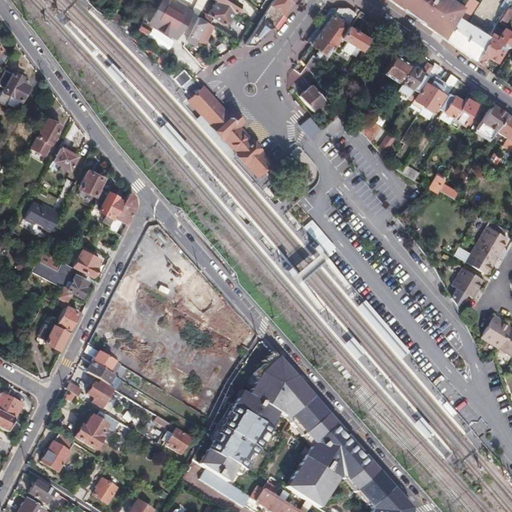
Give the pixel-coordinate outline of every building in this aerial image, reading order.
[(189,11),(169,0),(160,0),(147,23),(174,39),(189,11)] [(234,0),(210,0),(214,2),(231,13),(233,14),(239,3),(234,0)] [(272,0),(269,6),(282,15),(286,9),(290,3),(285,0),(272,0)] [(388,0),(430,30),(443,39),(465,3),(459,0),(388,0)] [(443,39),(473,60),(488,36),(465,21),(477,0),(466,0),(465,3),(443,39)] [(231,13),(214,2),(206,15),(212,19),(224,26),(231,13)] [(260,20),(272,28),(277,21),(282,15),(269,6),(260,20)] [(327,58),(339,38),(346,26),(355,13),(347,7),(337,8),(310,44),(316,49),(313,52),(316,54),(315,56),(317,58),(321,53),(327,58)] [(306,41),(310,44),(337,8),(330,8),(306,41)] [(506,8),(498,21),(502,24),(511,11),(506,8)] [(212,19),(206,15),(202,21),(209,25),(212,19)] [(196,18),(184,41),(189,44),(193,46),(195,40),(203,44),(211,27),(209,25),(202,21),(196,18)] [(272,28),(260,20),(244,44),(252,45),(270,30),(272,28)] [(359,50),(367,38),(346,26),(339,38),(346,42),(341,50),(348,54),(353,46),(359,50)] [(491,32),(488,36),(473,60),(480,65),(485,57),(488,57),(495,62),(504,48),(507,46),(511,49),(511,47),(511,34),(511,33),(511,30),(511,29),(506,26),(504,29),(501,28),(497,35),(491,32)] [(325,61),(327,58),(321,53),(317,58),(324,63),(325,61)] [(394,55),(382,73),(397,82),(408,65),(394,55)] [(425,76),(426,75),(433,64),(427,59),(419,71),(422,72),(421,73),(425,76)] [(412,100),(422,106),(439,79),(434,76),(439,68),(433,64),(426,75),(431,79),(427,85),(424,83),(412,100)] [(415,91),(425,76),(421,73),(422,72),(419,71),(411,65),(393,92),(403,99),(404,98),(411,88),(415,91)] [(4,71),(0,78),(0,103),(4,106),(5,104),(14,109),(27,86),(19,82),(21,78),(11,72),(10,74),(4,71)] [(185,71),(176,80),(187,91),(196,82),(193,79),(185,71)] [(437,107),(455,79),(448,74),(443,82),(439,79),(422,106),(433,114),(437,107)] [(447,124),(450,118),(461,102),(452,96),(461,83),(455,79),(437,107),(442,111),(441,112),(448,116),(443,124),(446,126),(447,124)] [(298,95),(311,110),(323,99),(311,84),(305,89),(298,95)] [(404,98),(409,101),(415,91),(411,88),(404,98)] [(273,164),(265,155),(262,152),(262,151),(253,142),(241,129),(245,125),(238,118),(231,110),(227,113),(213,98),(204,89),(190,102),(200,114),(203,117),(206,120),(212,127),(219,134),(227,142),(238,155),(237,156),(246,165),(258,178),(261,174),(273,164)] [(450,118),(458,124),(461,125),(474,105),(469,101),(474,93),(469,89),(461,102),(450,118)] [(489,139),(494,131),(505,114),(491,104),(475,130),(489,139)] [(20,134),(34,141),(46,120),(47,118),(32,111),(20,134)] [(494,131),(506,139),(511,128),(511,118),(505,114),(494,131)] [(450,118),(447,124),(455,129),(458,124),(450,118)] [(53,145),(56,139),(54,138),(58,131),(59,127),(46,120),(34,141),(31,148),(44,155),(50,144),(53,145)] [(361,132),(369,142),(379,128),(373,122),(369,120),(361,132)] [(374,148),(380,155),(393,138),(386,132),(374,148)] [(399,142),(402,144),(404,145),(409,137),(404,134),(399,142)] [(44,155),(31,148),(27,154),(41,162),(44,155)] [(60,164),(68,169),(75,157),(60,149),(49,168),(56,172),(60,164)] [(400,173),(412,180),(415,175),(403,168),(400,173)] [(83,203),(92,207),(101,190),(105,181),(86,171),(77,189),(80,191),(78,195),(83,203)] [(435,191),(437,189),(441,183),(444,179),(436,174),(427,189),(428,189),(434,193),(435,191)] [(455,192),(441,183),(437,189),(452,198),(455,192)] [(112,220),(113,217),(121,202),(116,199),(116,198),(101,190),(92,207),(89,213),(94,216),(96,212),(112,220)] [(133,198),(127,191),(121,202),(113,217),(126,224),(134,207),(134,202),(133,198)] [(49,212),(31,203),(22,220),(32,225),(33,223),(42,228),(43,227),(50,231),(58,215),(50,211),(49,212)] [(123,231),(110,224),(107,229),(120,236),(123,231)] [(475,242),(496,255),(500,249),(499,248),(506,237),(485,225),(475,242)] [(84,237),(78,234),(74,240),(92,249),(96,242),(85,236),(84,237)] [(492,262),(496,255),(475,242),(468,253),(464,260),(484,273),(491,261),(492,262)] [(464,260),(468,253),(457,246),(452,253),(464,260)] [(90,252),(87,253),(86,254),(80,251),(72,266),(91,276),(91,275),(94,276),(98,269),(96,267),(98,264),(95,262),(96,259),(94,258),(95,256),(94,255),(90,252)] [(49,268),(53,260),(39,254),(35,261),(49,268)] [(53,260),(49,268),(56,271),(59,263),(53,260)] [(157,262),(146,276),(152,282),(158,284),(168,272),(157,262)] [(481,279),(461,266),(450,283),(455,286),(465,292),(472,296),(476,290),(474,289),(481,279)] [(130,268),(126,270),(87,346),(119,365),(204,414),(220,381),(208,374),(230,338),(212,326),(197,315),(191,309),(187,302),(182,291),(179,287),(176,284),(166,283),(159,284),(158,284),(152,282),(146,276),(145,275),(144,274),(141,270),(135,268),(130,268)] [(60,299),(56,305),(62,308),(64,306),(69,297),(71,293),(80,298),(85,288),(82,287),(85,282),(74,275),(66,289),(62,286),(56,297),(60,299)] [(20,287),(28,290),(32,282),(25,278),(20,287)] [(465,292),(455,286),(449,296),(456,308),(465,292)] [(400,359),(409,351),(362,299),(354,307),(400,359)] [(76,313),(64,306),(62,308),(55,323),(67,330),(76,313)] [(480,336),(497,347),(508,327),(497,320),(498,319),(491,315),(480,336)] [(52,326),(50,330),(42,325),(37,334),(45,338),(43,342),(57,349),(65,333),(52,326)] [(497,347),(511,356),(511,328),(508,327),(497,347)] [(101,354),(87,346),(84,352),(94,358),(91,363),(112,377),(119,365),(101,354)] [(297,440),(327,416),(271,351),(258,364),(243,392),(238,390),(195,461),(211,472),(226,482),(230,473),(240,476),(252,457),(255,458),(277,418),(283,419),(297,440)] [(107,386),(112,377),(91,363),(85,373),(98,381),(106,386),(107,386)] [(101,409),(110,394),(103,390),(106,386),(98,381),(96,386),(92,384),(86,395),(93,399),(91,403),(101,409)] [(65,390),(76,397),(80,391),(68,383),(65,390)] [(103,390),(110,394),(110,395),(113,390),(107,386),(106,386),(103,390)] [(0,412),(13,419),(20,405),(0,394),(0,412)] [(110,418),(99,411),(94,419),(90,417),(83,429),(80,427),(74,437),(94,450),(101,439),(98,437),(104,427),(110,418)] [(0,429),(6,433),(13,419),(0,412),(0,429)] [(165,429),(168,424),(156,416),(153,421),(165,429)] [(355,491),(376,473),(327,416),(297,440),(304,447),(281,487),(324,510),(341,479),(353,493),(355,491)] [(110,418),(104,427),(113,432),(119,423),(110,418)] [(174,429),(164,445),(178,454),(189,438),(174,429)] [(72,443),(57,434),(53,442),(52,441),(39,462),(57,472),(69,452),(68,451),(72,443)] [(115,470),(106,464),(103,470),(112,475),(115,470)] [(124,482),(127,477),(119,472),(116,477),(124,482)] [(226,482),(211,472),(204,482),(248,511),(254,502),(254,501),(244,494),(226,482)] [(372,508),(369,511),(409,511),(410,508),(376,473),(355,491),(372,508)] [(101,479),(96,486),(99,487),(93,496),(106,504),(116,489),(101,479)] [(53,492),(36,481),(27,493),(44,504),(53,492)] [(244,494),(254,501),(262,489),(252,482),(244,494)] [(254,501),(254,502),(270,511),(298,511),(262,489),(254,501)] [(159,497),(164,500),(167,495),(162,492),(159,497)] [(17,511),(42,511),(44,510),(26,499),(17,511)] [(128,511),(150,511),(151,511),(135,501),(128,511)]
